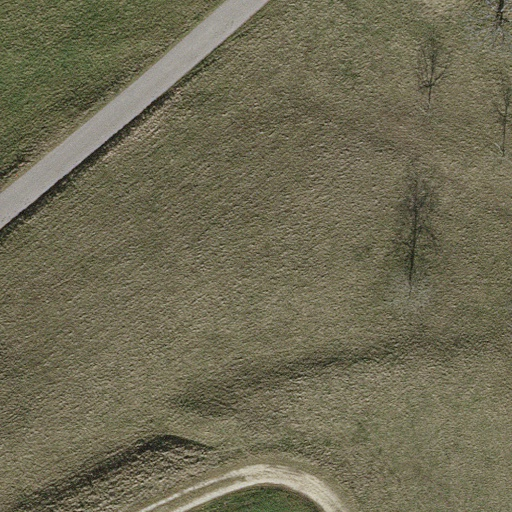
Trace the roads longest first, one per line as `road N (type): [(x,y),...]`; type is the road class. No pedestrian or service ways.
road 1 (unclassified): [(245,0),(0,217)]
road 2 (track): [(332,511),(314,478),(211,477),(143,511)]
